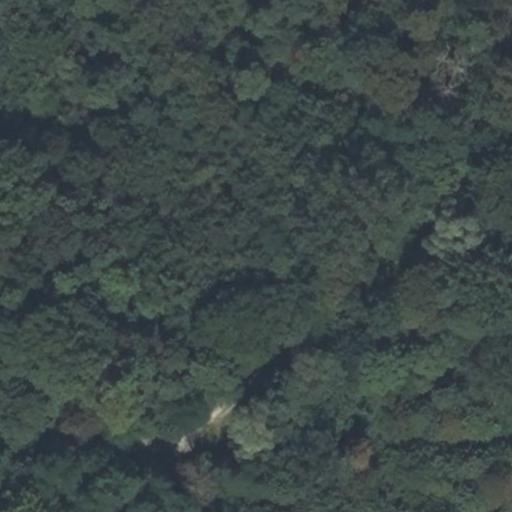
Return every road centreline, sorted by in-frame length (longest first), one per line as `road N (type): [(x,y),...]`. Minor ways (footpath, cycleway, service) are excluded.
road 1 (track): [(511,159),(123,511)]
road 2 (track): [(511,441),(0,443)]
road 3 (unknown): [(138,0),(0,163)]
